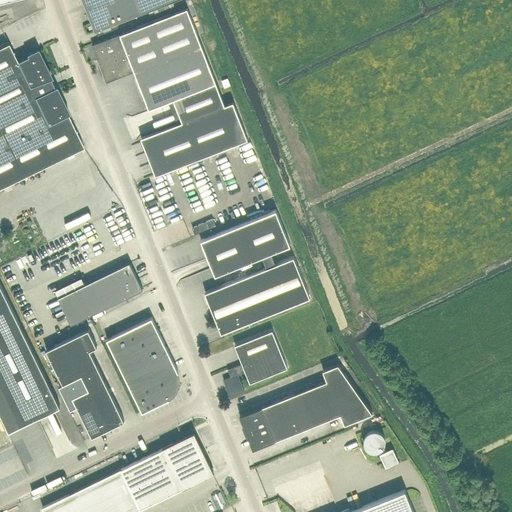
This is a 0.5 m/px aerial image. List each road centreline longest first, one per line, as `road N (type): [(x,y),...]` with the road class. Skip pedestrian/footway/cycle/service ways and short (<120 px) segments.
road 1 (unclassified): [(191,354),(270,321),(322,312),(441,215),(441,183),(354,0)]
road 2 (tertiary): [(51,0),(191,354)]
road 3 (unclassified): [(209,398),(0,500)]
road 4 (unknown): [(247,491),(307,464),(339,478),(412,484),(429,511)]
road 5 (tertiary): [(209,398),(255,511)]
